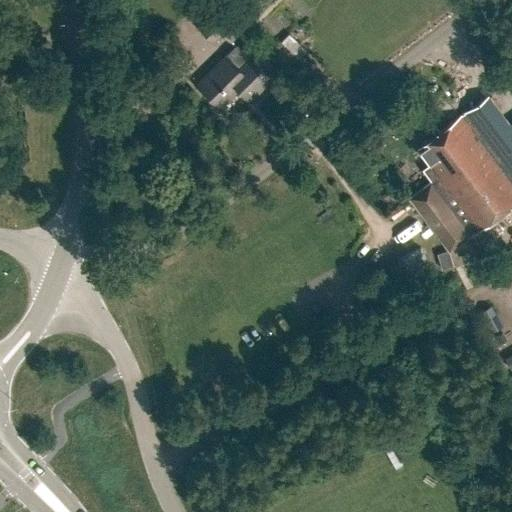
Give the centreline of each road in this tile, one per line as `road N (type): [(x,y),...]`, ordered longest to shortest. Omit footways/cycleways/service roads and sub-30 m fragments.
road 1 (unclassified): [(56,277),(85,167),(85,87),(68,0)]
road 2 (unclassified): [(170,511),(133,384),(109,332),(56,277)]
